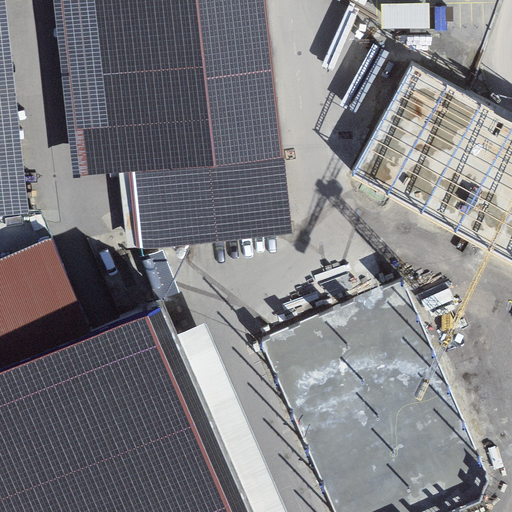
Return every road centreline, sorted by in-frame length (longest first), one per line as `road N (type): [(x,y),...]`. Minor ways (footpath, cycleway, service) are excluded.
road 1 (unknown): [(294,0),(336,197),(382,326),(470,505)]
road 2 (unknown): [(74,217),(94,305),(186,511)]
road 3 (unknown): [(36,0),(74,217)]
